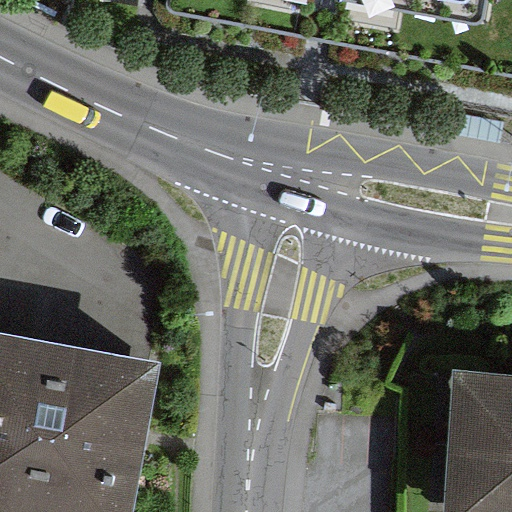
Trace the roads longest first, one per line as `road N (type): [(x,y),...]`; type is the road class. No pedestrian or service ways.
road 1 (residential): [(308,171),(254,425),(249,511)]
road 2 (tertiary): [(308,171),(162,132),(0,55)]
road 3 (tertiary): [(511,214),(308,171)]
